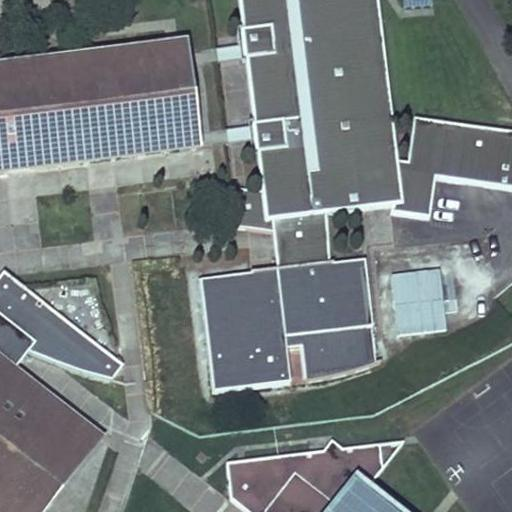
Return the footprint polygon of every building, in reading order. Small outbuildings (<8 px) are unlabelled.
[(0,0),(0,511),(17,511),(11,507),(78,422),(13,372),(22,361),(27,354),(54,365),(84,376),(111,383),(122,369),(2,274),(0,277),(0,164),(7,164),(5,154),(7,153),(11,160),(16,162),(18,162),(24,159),(27,156),(27,151),(45,149),(46,159),(177,143),(167,60),(18,78),(19,88),(0,90),(0,0)] [(237,0),(241,34),(239,34),(241,53),(243,62),(245,62),(260,60),(262,126),(253,127),(251,128),(251,134),(254,155),(256,155),(264,154),(266,194),(261,193),(239,190),(234,229),(272,234),(276,272),(250,275),(250,276),(199,282),(212,393),(289,384),(285,351),(299,349),(303,384),(339,377),(366,369),(375,365),(371,329),(372,329),(364,262),(328,267),(325,215),(391,207),(390,215),(428,220),(434,180),(511,191),(511,135),(413,121),(406,166),(395,164),(375,0),(237,0)] [(430,0),(404,0),(405,11),(431,11),(430,0)] [(7,164),(0,164),(0,174),(38,170),(195,151),(190,103),(183,48),(5,70),(0,70),(0,80),(18,78),(167,60),(177,143),(46,159),(45,149),(27,151),(27,156),(24,159),(18,162),(16,162),(11,160),(7,153),(5,154),(7,164)] [(260,60),(245,62),(253,127),(262,126),(260,60)] [(266,194),(264,154),(256,155),(261,193),(266,194)] [(439,274),(390,279),(396,337),(445,332),(439,274)] [(41,511),(100,438),(78,422),(11,507),(17,511),(41,511)] [(388,511),(366,495),(402,448),(343,455),(330,446),(327,450),(322,456),(241,467),(226,469),(231,502),(243,511),(388,511)]
